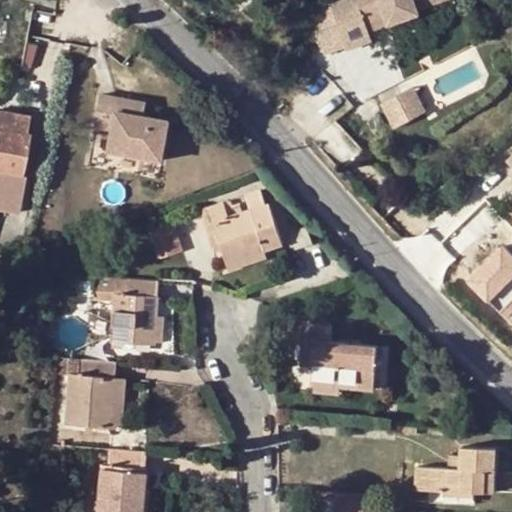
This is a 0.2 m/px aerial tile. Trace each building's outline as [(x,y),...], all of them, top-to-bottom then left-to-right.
[(419,14),(417,9),(442,0),(342,0),(330,5),(346,51),(373,41),(369,32),(419,14)] [(412,86),(396,95),(410,120),(425,112),(412,86)] [(132,99),(102,94),(95,126),(115,129),(112,150),(165,160),(170,119),(145,115),(131,113),(132,99)] [(396,95),(381,103),(394,128),(410,120),(396,95)] [(132,99),(131,113),(145,115),(147,102),(132,99)] [(0,125),(26,130),(29,114),(16,111),(0,108),(0,125)] [(0,168),(6,169),(3,182),(21,185),(23,173),(30,131),(26,130),(0,125),(0,168)] [(6,169),(0,168),(0,207),(20,211),(26,174),(23,173),(21,185),(3,182),(6,169)] [(246,193),(251,208),(267,203),(263,187),(246,193)] [(225,261),(264,248),(282,242),(267,203),(235,213),(230,199),(200,210),(210,240),(217,237),(220,247),(225,261)] [(174,221),(149,230),(158,258),(183,249),(174,221)] [(511,237),(510,236),(471,279),(511,315),(511,237)] [(213,249),(220,247),(217,237),(210,240),(213,249)] [(267,255),(264,248),(225,261),(227,267),(267,255)] [(30,272),(17,271),(16,284),(29,284),(30,272)] [(121,275),(96,275),(94,299),(113,300),(113,292),(120,293),(121,275)] [(155,314),(156,278),(135,276),(121,275),(120,293),(113,292),(113,300),(110,340),(153,343),(153,339),(155,314)] [(161,314),(155,314),(153,339),(161,339),(161,314)] [(309,381),(313,381),(338,384),(372,387),(376,343),(328,339),(330,325),(302,322),(301,338),(313,340),(311,362),(309,381)] [(299,361),(311,362),(313,340),(301,338),(299,361)] [(76,371),(77,357),(55,356),(54,370),(67,371),(76,371)] [(114,375),(116,360),(77,357),(76,371),(67,371),(64,422),(111,425),(114,375)] [(125,375),(114,375),(111,425),(121,426),(125,375)] [(338,384),(313,381),(313,389),(338,391),(338,384)] [(419,465),(418,488),(497,493),(498,470),(496,470),(496,448),(464,446),(462,467),(419,465)] [(141,485),(145,449),(110,448),(108,447),(106,462),(99,461),(95,510),(123,511),(138,511),(139,511),(141,485)] [(335,489),(333,506),(372,510),(373,491),(335,489)]
